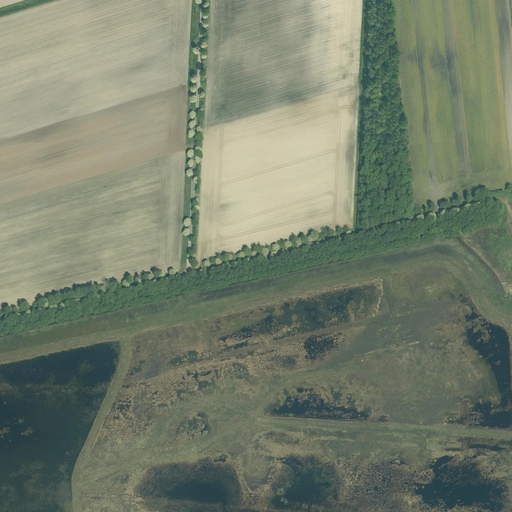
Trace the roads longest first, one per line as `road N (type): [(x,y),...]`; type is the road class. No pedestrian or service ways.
road 1 (track): [(511,226),(503,202),(493,201),(188,273)]
road 2 (unclassified): [(202,0),(188,273)]
road 3 (track): [(0,319),(188,273)]
